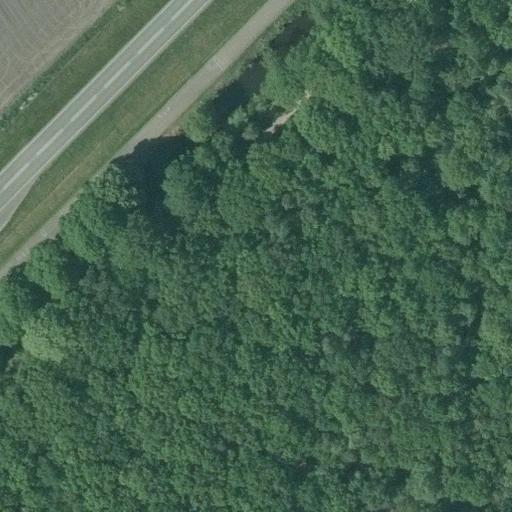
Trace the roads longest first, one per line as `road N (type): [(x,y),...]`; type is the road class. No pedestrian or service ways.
road 1 (track): [(0,403),(297,101)]
road 2 (unclassified): [(0,281),(279,0)]
road 3 (track): [(511,309),(297,101)]
road 4 (trunk): [(0,191),(190,0)]
road 5 (track): [(297,101),(397,0)]
